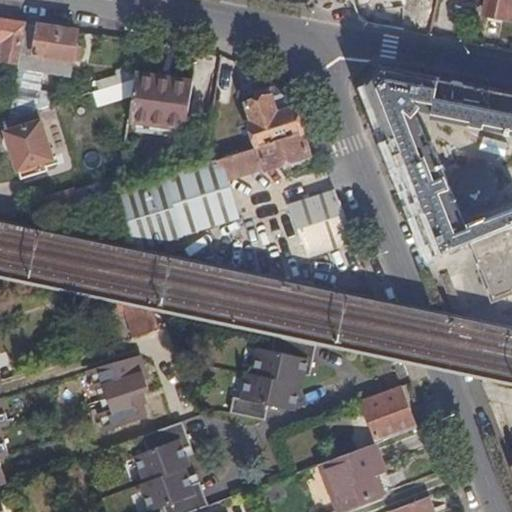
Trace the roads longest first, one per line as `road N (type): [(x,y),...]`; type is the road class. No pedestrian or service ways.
road 1 (tertiary): [(335,35),(328,76),(493,511)]
road 2 (tertiary): [(136,0),(335,35)]
road 3 (tertiary): [(335,35),(511,70)]
